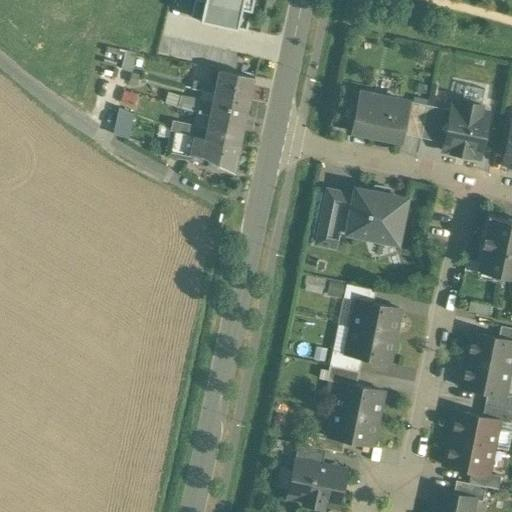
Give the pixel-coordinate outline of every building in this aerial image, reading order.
[(203,0),(204,0),(216,3),(211,22),(224,25),(229,6),(241,8),(242,0),(203,0)] [(136,52),(125,50),(121,68),(131,71),(136,52)] [(253,76),(219,69),(216,86),(215,93),(248,99),(253,76)] [(212,82),(200,80),(199,86),(194,85),(194,88),(214,93),(215,93),(216,86),(212,82)] [(214,93),(194,88),(193,93),(197,94),(196,98),(208,101),(213,97),(214,93)] [(392,97),(375,93),(374,95),(361,92),(356,116),(355,116),(352,130),(375,135),(374,136),(389,139),(389,137),(399,140),(401,133),(402,126),(407,101),(406,101),(391,98),(392,97)] [(215,93),(214,93),(213,97),(210,115),(243,122),(248,99),(215,93)] [(426,104),(406,100),(406,101),(407,101),(402,126),(401,133),(419,137),(426,104)] [(481,105),(461,101),(459,106),(451,104),(450,109),(447,122),(446,122),(440,126),(444,132),(445,132),(443,142),(442,150),(478,157),(486,121),(478,120),(481,105)] [(450,109),(426,104),(419,137),(443,142),(445,132),(444,132),(440,126),(446,122),(447,122),(450,109)] [(133,114),(118,107),(112,133),(128,137),(133,114)] [(198,111),(190,109),(189,115),(196,117),(198,111)] [(243,122),(210,115),(206,132),(205,138),(238,145),(243,122)] [(511,115),(511,116),(502,162),(511,164),(511,115)] [(201,127),(172,121),(170,129),(183,133),(205,138),(206,132),(201,127)] [(205,138),(183,133),(170,129),(165,155),(190,159),(191,155),(202,157),(202,156),(205,138)] [(205,138),(202,156),(210,160),(207,165),(216,170),(219,165),(232,172),(238,145),(205,138)] [(354,195),(327,189),(316,242),(336,246),(339,230),(347,231),(354,195)] [(388,193),(372,190),(372,192),(355,189),(354,195),(347,231),(396,241),(404,199),(388,195),(388,193)] [(511,220),(488,215),(475,269),(511,277),(511,220)] [(375,289),(346,283),(343,297),(357,300),(357,299),(372,302),(375,289)] [(372,302),(357,299),(357,300),(351,326),(393,335),(399,307),(372,302)] [(489,305),(469,301),(467,311),(487,315),(489,305)] [(511,327),(500,325),(498,337),(511,340),(511,327)] [(393,335),(351,326),(346,352),(345,354),(361,357),(388,362),(393,335)] [(511,340),(498,337),(471,332),(466,359),(508,368),(511,347),(511,340)] [(361,357),(345,354),(346,352),(332,349),(329,364),(358,370),(361,357)] [(508,368),(466,359),(460,386),(487,392),(502,395),(502,394),(508,368)] [(358,370),(329,364),(326,379),(340,382),(340,381),(355,384),(358,370)] [(355,384),(340,381),(340,382),(334,408),(376,417),(382,390),(355,384)] [(511,395),(502,394),(502,395),(487,392),(484,404),(511,409),(511,395)] [(511,417),(511,409),(484,404),(482,415),(497,419),(497,420),(511,423),(511,417)] [(376,417),(334,408),(329,435),(329,436),(344,439),(371,444),(376,417)] [(482,415),(455,410),(450,437),(492,446),(497,420),(497,419),(482,415)] [(344,439),(329,436),(329,435),(315,432),(312,446),(325,448),(341,452),(344,439)] [(492,446),(450,437),(444,465),(470,470),(486,474),(486,472),(492,446)] [(312,446),(297,443),(294,460),(295,460),(295,459),(321,465),(325,448),(312,446)] [(321,465),(295,459),(295,460),(288,495),(305,498),(304,503),(321,506),(322,502),(338,505),(345,470),(321,465)] [(486,474),(470,470),(468,482),(485,486),(497,489),(500,475),(486,472),(486,474)] [(468,482),(455,479),(452,493),(474,498),(474,499),(481,500),(485,486),(468,482)] [(452,493),(439,490),(434,511),(470,511),(474,499),(474,498),(452,493)]
